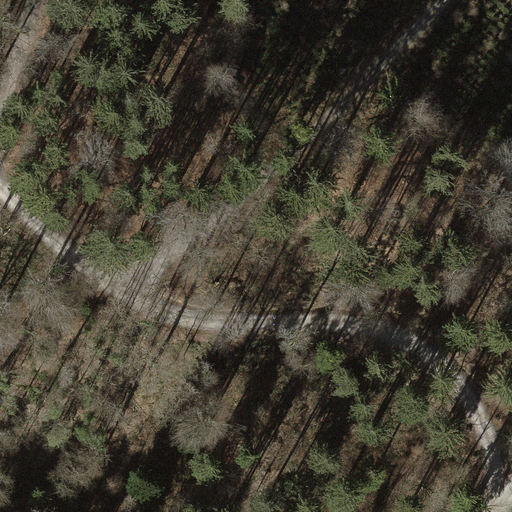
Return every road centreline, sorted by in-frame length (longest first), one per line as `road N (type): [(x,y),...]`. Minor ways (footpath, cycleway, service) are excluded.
road 1 (track): [(503,504),(501,446),(459,382),(405,341),(319,324),(217,324),(164,312),(55,245),(0,181)]
road 2 (track): [(103,277),(179,249),(267,175),(443,0)]
